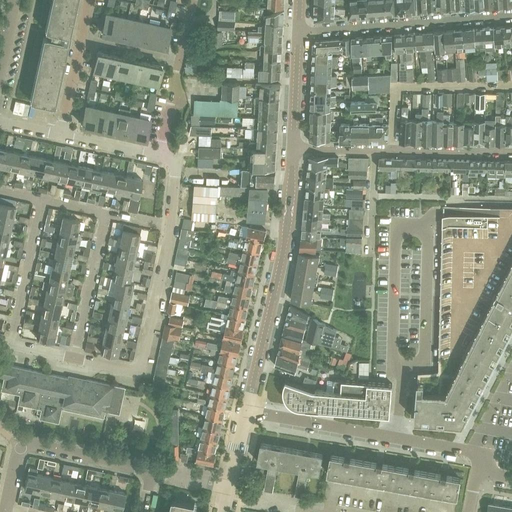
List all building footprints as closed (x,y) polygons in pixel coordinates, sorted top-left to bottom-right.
[(46,36),(35,85),(32,101),(51,106),(66,41),(69,41),(69,38),(70,35),(67,34),(74,0),(53,0),(47,30),(51,31),(50,34),(50,37),(46,36)] [(349,0),(348,18),(359,17),(357,0),(349,0)] [(357,0),(359,17),(368,17),(366,0),(357,0)] [(366,0),(368,17),(377,16),(375,0),(366,0)] [(375,0),(377,16),(387,15),(385,0),(375,0)] [(385,0),(387,15),(396,15),(394,0),(385,0)] [(394,0),(396,15),(406,14),(404,0),(394,0)] [(404,0),(406,14),(416,13),(414,0),(404,0)] [(416,0),(418,13),(428,12),(426,0),(416,0)] [(426,0),(428,12),(437,12),(436,0),(426,0)] [(446,0),(436,0),(437,12),(447,11),(446,0)] [(446,0),(447,11),(456,10),(455,0),(446,0)] [(465,0),(455,0),(456,10),(466,9),(465,0)] [(474,0),(465,0),(466,9),(475,9),(474,0)] [(474,0),(475,9),(485,8),(484,0),(474,0)] [(315,1),(315,11),(334,12),(334,13),(337,13),(337,8),(334,8),(335,3),(335,2),(315,1)] [(267,16),(266,22),(283,23),(284,9),(267,16)] [(219,10),(219,20),(235,21),(236,11),(219,10)] [(334,12),(315,11),(314,21),(339,19),(339,17),(334,16),(334,13),(334,12)] [(102,33),(112,35),(116,16),(106,14),(102,33)] [(116,16),(112,35),(123,37),(127,19),(116,16)] [(127,19),(123,37),(134,40),(138,21),(127,19)] [(235,21),(219,20),(218,29),(235,30),(235,21)] [(138,21),(134,40),(144,42),(148,23),(138,21)] [(259,26),(258,31),(258,32),(263,31),(283,32),(283,23),(266,22),(266,27),(259,26)] [(148,23),(144,42),(155,44),(159,26),(148,23)] [(159,26),(155,44),(166,47),(170,28),(159,26)] [(504,26),(494,27),(495,45),(505,44),(504,26)] [(494,27),(484,28),(485,49),(485,50),(495,49),(495,45),(494,27)] [(474,28),(464,29),(465,46),(475,45),(474,28)] [(484,28),(474,28),(475,45),(480,44),(480,49),(485,49),(484,28)] [(464,29),(454,30),(455,46),(465,46),(464,29)] [(454,30),(444,31),(445,47),(452,47),(453,51),(455,51),(455,46),(454,30)] [(210,45),(221,46),(222,32),(211,31),(210,45)] [(258,31),(253,31),(249,31),(249,41),(265,41),(282,42),(283,32),(263,31),(258,32),(258,31)] [(444,31),(434,32),(435,48),(435,51),(436,51),(436,58),(441,58),(440,50),(445,50),(445,47),(444,31)] [(424,32),(414,33),(415,49),(420,49),(420,52),(420,58),(426,58),(424,32)] [(434,32),(424,32),(426,58),(432,57),(432,51),(430,48),(435,48),(434,32)] [(405,50),(406,60),(406,62),(407,62),(407,64),(413,64),(413,59),(412,50),(415,49),(414,33),(404,34),(405,50)] [(400,51),(401,62),(401,63),(406,62),(406,60),(403,60),(403,50),(405,50),(404,34),(394,34),(395,51),(400,51)] [(381,35),(372,36),(373,59),(380,58),(379,51),(383,51),(381,35)] [(392,35),(381,35),(383,51),(386,51),(386,58),(392,58),(392,51),(392,35)] [(372,36),(362,37),(363,53),(367,52),(367,59),(373,59),(372,36)] [(351,37),(353,53),(352,53),(353,60),(360,60),(360,53),(363,53),(362,37),(351,37)] [(339,38),(315,40),(313,42),(313,52),(332,51),(346,51),(350,51),(349,38),(342,38),(342,39),(339,39),(339,38)] [(261,45),(260,50),(282,51),(282,42),(265,41),(265,45),(263,45),(261,45)] [(264,59),(281,60),(282,51),(260,50),(260,54),(262,54),(262,53),(264,53),(264,59)] [(313,52),(313,61),(338,61),(338,55),(332,55),(332,51),(313,52)] [(93,71),(104,73),(108,54),(97,52),(93,71)] [(108,54),(104,73),(115,75),(119,57),(108,54)] [(119,57),(115,75),(125,78),(129,59),(119,57)] [(457,67),(456,67),(457,79),(458,79),(458,80),(466,80),(464,57),(456,58),(457,67)] [(129,59),(125,78),(136,80),(140,61),(129,59)] [(264,59),(264,68),(281,69),(281,60),(264,59)] [(429,81),(435,81),(434,59),(427,60),(429,81)] [(140,61),(136,80),(147,82),(151,64),(140,61)] [(313,61),(312,71),(331,71),(332,66),(337,66),(338,61),(313,61)] [(151,64),(147,82),(158,85),(162,66),(151,64)] [(469,80),(478,80),(477,65),(469,66),(469,80)] [(456,67),(447,68),(448,80),(457,79),(456,67)] [(245,77),(245,72),(254,72),(254,68),(245,68),(233,68),(233,77),(245,77)] [(259,78),(263,78),(280,78),(281,69),(264,68),(260,68),(259,78)] [(438,81),(448,80),(447,68),(438,69),(438,81)] [(487,69),(487,79),(498,78),(497,69),(497,68),(487,69)] [(312,71),(312,81),(337,80),(337,75),(331,75),(331,71),(312,71)] [(369,75),(369,74),(352,75),(353,89),(369,88),(369,86),(391,85),(391,81),(391,73),(369,75)] [(312,81),(312,91),(331,90),(331,86),(337,86),(337,80),(312,81)] [(239,97),(239,85),(239,83),(223,82),(222,98),(221,98),(220,100),(195,99),(195,102),(195,114),(238,116),(239,97)] [(260,91),(260,98),(279,98),(280,84),(255,84),(255,90),(260,91)] [(312,91),(311,100),(336,100),(336,95),(331,95),(331,90),(312,91)] [(504,92),(497,92),(496,113),(501,113),(501,106),(504,106),(504,92)] [(444,94),(443,105),(452,105),(452,93),(444,93),(444,94)] [(475,109),(485,109),(485,103),(486,93),(475,93),(475,109)] [(485,103),(496,103),(496,93),(486,93),(485,103)] [(443,106),(443,105),(444,94),(435,94),(435,106),(443,106)] [(254,102),(254,107),(278,108),(279,98),(260,98),(260,102),(254,102)] [(311,100),(311,110),(330,110),(330,106),(336,105),(336,100),(311,100)] [(351,110),(377,110),(377,101),(351,101),(351,106),(351,110)] [(401,118),(402,118),(400,141),(411,142),(411,118),(408,118),(409,106),(402,105),(401,118)] [(81,125),(93,127),(97,109),(85,106),(81,125)] [(278,108),(254,107),(254,113),(259,113),(259,117),(278,118),(278,108)] [(422,113),(421,142),(432,143),(432,119),(429,119),(429,108),(423,108),(422,113)] [(97,109),(93,127),(104,130),(108,111),(97,109)] [(311,110),(311,120),(331,120),(332,110),(330,110),(311,110)] [(108,111),(104,130),(114,132),(118,113),(108,111)] [(432,119),(432,143),(442,143),(443,112),(437,112),(437,119),(432,119)] [(443,112),(442,143),(453,143),(453,122),(450,122),(450,115),(444,115),(443,112)] [(118,113),(114,132),(125,134),(129,116),(118,113)] [(411,118),(411,142),(421,142),(422,113),(416,113),(416,118),(411,118)] [(496,126),(495,144),(506,144),(506,115),(506,124),(501,124),(501,114),(496,114),(496,126)] [(215,124),(215,116),(207,115),(200,115),(200,118),(200,124),(214,124),(215,124)] [(129,116),(125,134),(136,137),(140,118),(129,116)] [(253,127),(253,128),(277,128),(278,118),(259,117),(254,117),(254,124),(251,124),(251,127),(253,127)] [(369,123),(369,142),(388,142),(389,124),(383,124),(383,117),(376,117),(376,123),(369,123)] [(140,118),(136,137),(146,139),(150,120),(140,118)] [(311,120),(310,130),(331,130),(331,120),(311,120)] [(464,123),(464,143),(474,144),(475,121),(474,121),(474,125),(464,125),(464,123)] [(475,121),(474,144),(485,144),(485,126),(485,121),(475,121)] [(453,122),(453,143),(464,143),(464,123),(453,122)] [(339,142),(351,142),(351,123),(340,123),(339,142)] [(351,123),(351,142),(369,142),(369,123),(351,123)] [(199,126),(198,136),(199,136),(211,136),(212,126),(199,126)] [(485,126),(485,144),(495,144),(496,126),(485,126)] [(253,133),(252,138),(276,138),(277,128),(253,128),(253,133)] [(331,130),(310,130),(310,141),(331,141),(331,130)] [(211,140),(211,136),(199,136),(199,146),(211,147),(211,140)] [(252,142),(252,148),(276,149),(276,138),(252,138),(252,142)] [(221,157),(221,147),(211,147),(199,147),(198,157),(221,157)] [(3,157),(5,149),(0,148),(0,166),(9,168),(11,161),(7,160),(7,158),(3,157)] [(251,153),(251,158),(275,159),(276,149),(252,148),(251,153)] [(21,153),(5,149),(3,157),(7,158),(7,160),(11,161),(9,168),(17,170),(21,153)] [(83,160),(84,150),(76,149),(75,159),(83,160)] [(21,153),(17,170),(24,172),(23,176),(28,177),(29,173),(33,174),(35,166),(31,165),(31,163),(27,162),(29,155),(21,153)] [(45,158),(29,155),(27,162),(31,163),(31,165),(35,166),(33,174),(41,175),(45,158)] [(379,156),(378,166),(387,167),(387,176),(391,176),(391,175),(396,175),(396,171),(396,167),(397,157),(379,156)] [(309,157),(308,166),(326,166),(328,166),(331,166),(331,164),(331,157),(309,157)] [(349,157),(349,169),(367,169),(368,169),(369,158),(349,157)] [(397,157),(396,167),(414,167),(415,157),(397,157)] [(415,157),(414,167),(415,167),(415,174),(428,175),(428,168),(432,168),(433,158),(415,157)] [(45,158),(41,175),(57,179),(59,171),(55,171),(55,168),(51,167),(53,160),(45,158)] [(198,167),(214,167),(213,158),(198,158),(198,167)] [(249,162),(248,169),(256,169),(274,170),(275,159),(251,158),(251,162),(249,162)] [(433,158),(432,168),(437,168),(437,172),(444,172),(444,168),(451,168),(451,158),(433,158)] [(451,158),(451,168),(469,169),(469,159),(451,158)] [(469,159),(469,169),(469,174),(477,174),(477,169),(487,169),(487,159),(469,159)] [(487,159),(487,169),(488,169),(488,176),(504,177),(504,176),(505,160),(487,159)] [(69,164),(53,160),(51,167),(55,168),(55,171),(59,171),(57,179),(65,181),(69,164)] [(69,164),(65,181),(81,184),(83,177),(79,176),(80,174),(75,173),(77,165),(69,164)] [(152,165),(146,164),(144,173),(150,174),(152,165)] [(93,169),(77,165),(75,173),(80,174),(79,176),(83,177),(81,184),(89,186),(90,186),(93,169)] [(308,166),(307,176),(325,176),(326,166),(308,166)] [(248,169),(241,168),(240,185),(255,186),(267,186),(273,186),(274,170),(256,169),(248,169)] [(90,186),(89,186),(89,190),(101,193),(102,189),(106,189),(107,182),(103,181),(104,179),(100,178),(101,171),(93,169),(90,186)] [(367,177),(367,169),(349,169),(349,177),(367,177)] [(118,174),(101,171),(100,178),(104,179),(103,181),(107,182),(106,189),(114,191),(118,174)] [(118,174),(114,191),(130,195),(131,187),(127,186),(128,184),(124,183),(125,176),(125,172),(119,171),(119,174),(118,174)] [(142,179),(125,176),(124,183),(128,184),(127,186),(131,187),(130,195),(138,196),(142,179)] [(307,176),(306,186),(324,186),(325,176),(307,176)] [(195,184),(192,218),(216,220),(218,186),(195,184)] [(386,184),(385,192),(396,193),(396,185),(391,185),(386,184)] [(266,197),(267,186),(255,186),(240,185),(239,185),(219,185),(219,195),(241,195),(241,190),(250,189),(249,196),(266,197)] [(306,186),(305,196),(323,197),(324,186),(306,186)] [(363,193),(363,189),(346,188),(346,197),(363,198),(363,193)] [(495,196),(505,196),(505,190),(505,189),(505,188),(499,188),(495,188),(495,196)] [(265,208),(266,197),(249,196),(248,207),(265,208)] [(305,196),(304,206),(322,206),(323,197),(305,196)] [(352,198),(352,207),(364,207),(364,199),(352,198)] [(0,203),(0,220),(2,221),(3,217),(5,217),(6,213),(14,215),(16,206),(0,203)] [(304,206),(303,216),(329,216),(330,208),(322,207),(322,206),(304,206)] [(265,219),(265,208),(248,207),(247,218),(265,219)] [(350,208),(349,217),(364,217),(364,209),(364,207),(352,207),(352,208),(350,208)] [(438,374),(418,372),(414,419),(462,423),(511,325),(511,208),(499,208),(446,207),(442,207),(442,209),(442,215),(442,223),(442,230),(438,357),(438,374)] [(0,220),(0,228),(10,231),(14,215),(6,213),(5,217),(3,217),(2,221),(0,220)] [(303,216),(301,226),(320,226),(320,222),(330,222),(330,217),(329,217),(329,216),(303,216)] [(62,217),(59,233),(66,235),(67,230),(69,231),(70,227),(78,228),(79,220),(62,217)] [(347,226),(347,227),(363,227),(364,217),(349,217),(349,226),(347,226)] [(184,218),(182,227),(194,230),(196,220),(184,218)] [(248,226),(246,237),(263,241),(266,230),(248,226)] [(301,226),(300,236),(319,236),(319,230),(331,230),(331,228),(320,227),(320,226),(301,226)] [(59,233),(57,241),(74,245),(74,244),(79,245),(81,234),(77,233),(78,228),(70,227),(69,231),(67,230),(66,235),(59,233)] [(182,227),(180,237),(191,239),(203,241),(204,236),(193,233),(194,230),(182,227)] [(363,227),(347,227),(347,229),(347,235),(363,236),(363,227)] [(0,228),(0,241),(1,237),(9,239),(10,231),(0,228)] [(122,230),(119,246),(126,248),(127,243),(130,244),(131,240),(138,241),(140,233),(122,230)] [(236,247),(243,248),(260,252),(262,241),(263,241),(246,237),(241,236),(240,240),(238,239),(236,247)] [(323,237),(319,237),(319,236),(300,236),(299,248),(321,250),(323,237)] [(0,253),(5,255),(9,239),(1,237),(0,241),(0,253)] [(180,237),(178,247),(190,249),(190,246),(201,248),(203,241),(191,239),(180,237)] [(360,253),(361,238),(347,237),(346,245),(346,252),(360,253)] [(119,246),(117,254),(134,258),(138,241),(131,240),(130,244),(127,243),(126,248),(119,246)] [(57,241),(54,257),(61,259),(62,255),(64,255),(65,251),(72,253),(74,245),(57,241)] [(178,247),(176,257),(188,259),(190,249),(178,247)] [(230,251),(228,256),(258,262),(260,252),(243,248),(242,253),(230,251)] [(54,257),(52,265),(69,269),(70,262),(75,263),(76,258),(71,257),(72,253),(65,251),(64,255),(62,255),(61,259),(54,257)] [(298,251),(296,263),(316,266),(318,254),(298,251)] [(117,254),(114,270),(121,272),(122,268),(124,268),(125,264),(133,266),(134,258),(117,254)] [(228,256),(227,261),(230,262),(240,264),(239,270),(255,273),(257,267),(258,267),(258,264),(257,263),(258,262),(228,256)] [(188,259),(176,257),(174,263),(185,266),(191,267),(192,260),(188,259)] [(296,263),(294,275),(314,278),(316,266),(296,263)] [(114,270),(112,278),(116,279),(129,282),(133,266),(125,264),(124,268),(122,268),(121,272),(114,270)] [(52,265),(48,281),(56,283),(56,279),(59,279),(60,275),(67,277),(69,269),(52,265)] [(222,278),(227,279),(253,284),(253,283),(254,283),(254,280),(255,273),(239,270),(232,268),(231,274),(224,272),(224,273),(222,278)] [(338,270),(325,268),(324,274),(337,276),(338,270)] [(177,271),(175,279),(189,282),(191,275),(177,271)] [(48,281),(47,289),(64,293),(67,277),(60,275),(59,279),(56,279),(56,283),(48,281)] [(294,275),(292,287),(312,290),(314,278),(294,275)] [(116,279),(112,295),(120,297),(121,292),(123,293),(124,289),(131,291),(133,283),(129,282),(116,279)] [(189,282),(175,279),(174,287),(186,289),(187,282),(189,282)] [(227,279),(224,290),(233,292),(234,292),(250,295),(253,284),(227,279)] [(312,290),(292,287),(290,299),(310,302),(312,290)] [(47,289),(43,305),(50,307),(51,303),(54,303),(55,299),(62,301),(64,293),(47,289)] [(112,295),(110,303),(128,307),(131,291),(124,289),(123,293),(121,292),(120,297),(112,295)] [(187,304),(189,295),(172,291),(170,301),(178,302),(187,304)] [(219,295),(218,300),(248,306),(250,295),(234,292),(233,292),(232,298),(219,295)] [(43,305),(41,313),(58,317),(62,301),(55,299),(54,303),(51,303),(50,307),(43,305)] [(248,306),(218,300),(217,305),(229,308),(228,313),(245,317),(248,306)] [(178,302),(170,301),(168,312),(170,312),(176,313),(178,302)] [(110,303),(107,319),(115,321),(115,317),(118,317),(119,313),(126,315),(128,307),(110,303)] [(289,305),(286,315),(306,321),(307,314),(289,305)] [(41,313),(38,330),(45,331),(46,327),(49,328),(49,324),(57,325),(58,317),(41,313)] [(107,319),(105,327),(123,331),(126,315),(119,313),(118,317),(115,317),(115,321),(107,319)] [(217,323),(226,325),(243,328),(245,317),(228,313),(227,320),(218,318),(217,323)] [(182,326),(184,318),(171,315),(169,323),(182,326)] [(286,315),(284,324),(303,330),(306,321),(286,315)] [(311,316),(306,339),(311,340),(318,342),(332,346),(337,329),(329,325),(328,325),(321,321),(311,316)] [(162,337),(171,339),(179,341),(183,326),(166,323),(162,337)] [(38,330),(36,338),(53,341),(57,325),(49,324),(49,328),(46,327),(45,331),(38,330)] [(284,324),(281,334),(301,339),(301,337),(302,338),(303,330),(284,324)] [(244,329),(243,328),(226,325),(224,336),(241,340),(244,329)] [(97,342),(102,343),(109,345),(110,341),(113,341),(114,337),(121,339),(123,331),(105,327),(103,338),(98,337),(97,342)] [(281,334),(279,344),(291,347),(299,351),(305,354),(307,345),(309,346),(311,340),(306,339),(302,338),(301,337),(301,339),(281,334)] [(102,343),(100,351),(117,355),(121,339),(114,337),(113,341),(110,341),(109,345),(102,343)] [(162,337),(161,343),(173,345),(174,340),(162,337)] [(207,347),(211,348),(237,353),(238,353),(241,342),(223,338),(222,344),(208,341),(207,347)] [(94,343),(86,342),(84,351),(92,353),(94,343)] [(161,343),(159,354),(170,356),(173,345),(161,343)] [(308,364),(313,366),(314,364),(313,364),(314,361),(310,360),(311,356),(305,354),(299,351),(291,347),(279,344),(276,353),(296,361),(308,364)] [(211,348),(210,353),(216,354),(219,355),(218,361),(235,364),(237,353),(211,348)] [(276,353),(274,364),(294,372),(295,366),(306,369),(308,364),(296,361),(276,353)] [(159,354),(157,359),(169,362),(178,364),(180,358),(170,356),(159,354)] [(349,364),(350,362),(349,361),(348,361),(343,359),(340,358),(336,369),(346,372),(349,364)] [(157,359),(156,365),(168,367),(169,362),(157,359)] [(216,371),(232,375),(235,364),(218,361),(217,366),(192,361),(191,366),(216,371)] [(1,363),(0,367),(0,375),(8,377),(6,387),(11,388),(10,393),(20,395),(18,404),(41,409),(39,418),(59,422),(61,408),(104,417),(105,410),(119,413),(125,387),(87,379),(81,383),(68,380),(68,377),(1,363)] [(156,365),(155,370),(167,373),(175,375),(176,369),(168,367),(156,365)] [(155,370),(154,376),(165,378),(167,373),(155,370)] [(216,371),(213,382),(230,386),(232,375),(216,371)] [(165,378),(154,376),(152,381),(164,384),(165,378)] [(312,390),(315,390),(315,389),(316,380),(305,376),(302,384),(301,386),(312,390)] [(392,384),(369,382),(334,379),(333,391),(326,391),(315,390),(312,390),(301,386),(285,380),(285,381),(284,383),(283,386),(283,388),(283,390),(283,393),(284,395),(285,397),(286,399),(288,401),(289,403),(291,404),(292,405),(293,406),(296,407),(298,407),(300,408),(390,415),(392,384)] [(213,382),(211,394),(227,397),(230,386),(213,382)] [(191,389),(188,399),(193,401),(195,395),(198,396),(200,392),(191,389)] [(211,394),(208,405),(225,408),(227,397),(211,394)] [(179,404),(181,399),(171,396),(170,402),(179,404)] [(208,405),(206,416),(222,419),(225,408),(208,405)] [(206,416),(203,427),(220,430),(222,419),(206,416)] [(203,427),(201,438),(217,442),(220,430),(203,427)] [(201,438),(198,448),(215,452),(217,442),(201,438)] [(272,445),(260,443),(257,462),(268,464),(267,470),(269,470),(270,470),(266,491),(273,493),(277,465),(299,469),(298,475),(300,475),(301,475),(297,496),(303,497),(308,470),(319,472),(322,453),(311,451),(311,454),(303,453),(303,450),(280,446),(279,449),(271,448),(272,445)] [(216,452),(215,452),(198,448),(196,460),(213,464),(216,452)] [(330,453),(327,472),(457,496),(460,477),(330,453)] [(28,472),(24,489),(41,493),(42,485),(38,484),(38,482),(34,481),(36,474),(28,472)] [(52,477),(36,474),(34,481),(38,482),(38,484),(42,485),(41,493),(48,494),(49,494),(52,477)] [(48,494),(65,498),(66,490),(62,490),(63,487),(59,486),(60,479),(52,477),(49,494),(48,494)] [(76,482),(60,479),(59,486),(63,487),(62,490),(66,490),(65,498),(73,500),(76,482)] [(76,482),(73,500),(89,503),(90,495),(86,495),(87,492),(83,492),(84,484),(76,482)] [(101,488),(84,484),(83,492),(87,492),(86,495),(90,495),(89,503),(97,505),(101,488)] [(101,488),(97,505),(113,508),(115,501),(111,500),(111,498),(107,497),(108,489),(101,488)] [(125,493),(108,489),(107,497),(111,498),(111,500),(115,501),(113,508),(121,510),(125,493)] [(193,511),(195,503),(176,498),(172,511),(193,511)] [(486,511),(498,511),(500,505),(488,503),(486,511)]
